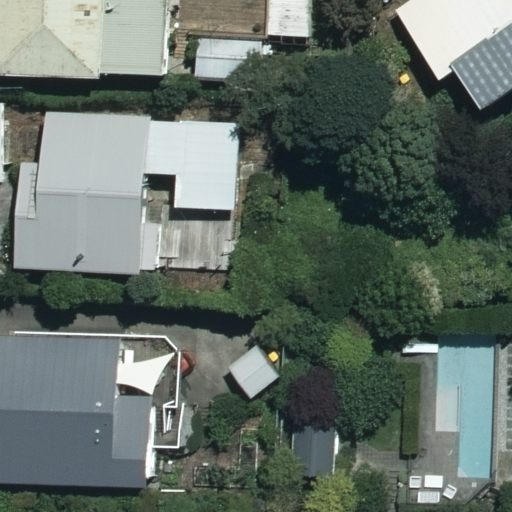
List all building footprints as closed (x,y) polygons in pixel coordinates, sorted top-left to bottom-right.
[(0,0),(0,84),(174,85),(174,30),(198,30),(198,87),(235,87),(235,60),(271,60),(271,32),(316,32),(315,0),(0,0)] [(511,0),(419,0),(398,14),(444,84),(459,74),(486,114),(511,96),(511,0)] [(0,199),(23,200),(20,305),(145,309),(146,299),(246,301),(250,113),(8,107),(7,127),(0,126),(0,199)] [(511,341),(390,346),(391,372),(416,371),(419,457),(394,458),(396,511),(494,511),(494,488),(511,487),(511,341)] [(124,343),(0,343),(0,489),(157,489),(157,400),(124,400),(124,343)] [(341,420),(276,422),(278,482),(343,481),(341,420)]
